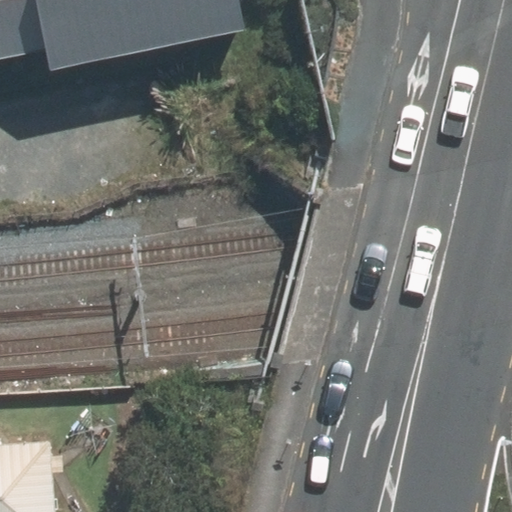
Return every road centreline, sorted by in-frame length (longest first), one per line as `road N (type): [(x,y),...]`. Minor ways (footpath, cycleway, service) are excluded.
road 1 (primary): [(423,337),(479,102)]
road 2 (primary): [(423,337),(386,511)]
